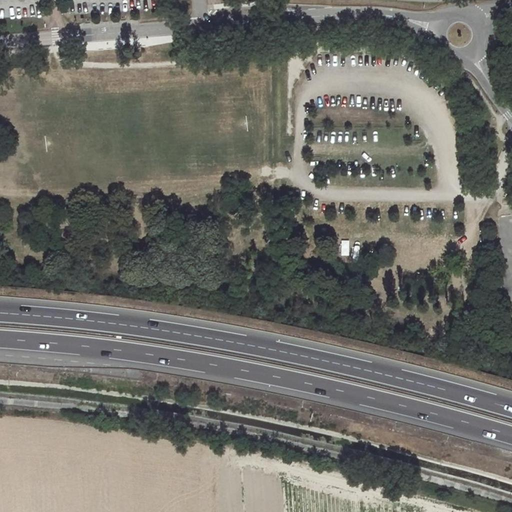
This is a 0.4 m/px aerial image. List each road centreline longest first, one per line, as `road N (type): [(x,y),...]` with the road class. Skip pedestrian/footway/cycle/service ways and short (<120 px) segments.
road 1 (trunk): [(0,338),(253,372),(511,435)]
road 2 (trunk): [(511,408),(258,346),(0,312)]
road 3 (unclassified): [(0,42),(319,15),(438,26)]
road 4 (track): [(482,201),(343,314),(260,276),(245,168)]
road 5 (unclassified): [(510,113),(498,126),(511,269)]
